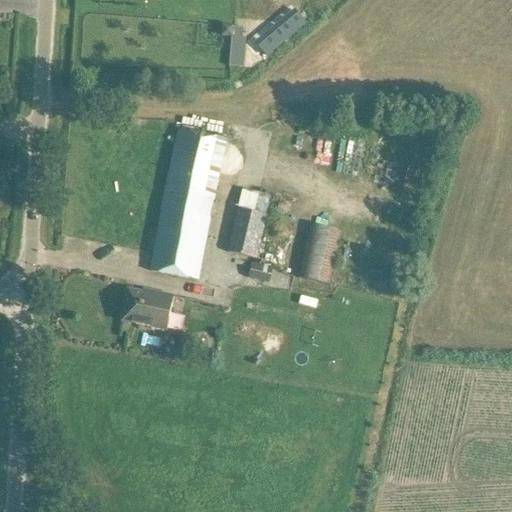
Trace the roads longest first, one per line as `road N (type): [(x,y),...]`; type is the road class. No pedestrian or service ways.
road 1 (unclassified): [(26,298),(46,0)]
road 2 (unclassified): [(12,511),(26,298)]
